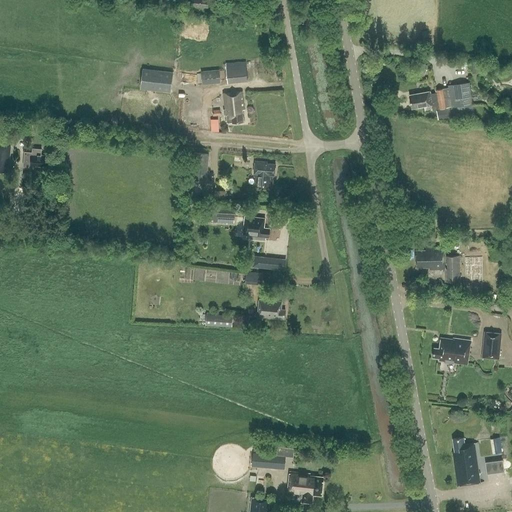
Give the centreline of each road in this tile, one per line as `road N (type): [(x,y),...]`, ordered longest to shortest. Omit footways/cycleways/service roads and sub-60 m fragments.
road 1 (unclassified): [(433,511),(365,141)]
road 2 (unclassified): [(308,151),(279,0)]
road 3 (unclassified): [(365,141),(337,0)]
road 4 (track): [(307,146),(173,130)]
road 5 (unclassified): [(324,272),(308,151)]
